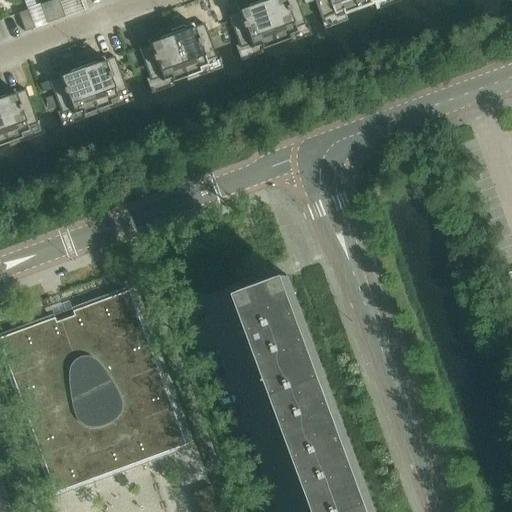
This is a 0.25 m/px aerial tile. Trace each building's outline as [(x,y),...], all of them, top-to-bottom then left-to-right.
[(58,0),(57,0),(49,3),(56,21),(65,18),(58,0)] [(236,39),(239,45),(240,48),(250,45),(252,49),(260,46),(262,50),(276,45),(259,0),(243,0),(245,4),(237,8),(238,11),(228,15),(236,39)] [(305,24),(304,21),(296,0),(259,0),(276,45),(289,40),(288,36),(296,33),(295,28),(305,24)] [(357,0),(314,0),(322,21),(346,12),(347,15),(361,10),(357,0)] [(357,0),(361,10),(375,4),(374,1),(377,0),(357,0)] [(56,21),(49,3),(40,6),(47,24),(56,21)] [(18,14),(25,32),(34,29),(28,11),(18,14)] [(168,27),(186,78),(200,72),(199,69),(207,66),(205,61),(216,57),(214,53),(213,48),(204,24),(193,28),(192,24),(183,27),(181,22),(168,27)] [(172,83),(186,78),(168,27),(154,32),(156,37),(147,40),(149,44),(138,48),(147,72),(149,77),(150,81),(161,78),(163,82),(171,79),(172,83)] [(92,55),(78,60),(97,110),(111,105),(109,102),(118,99),(116,94),(127,90),(125,86),(123,80),(114,57),(104,61),(102,57),(94,60),(92,55)] [(49,81),(53,92),(61,114),(72,110),(73,115),(82,112),(83,116),(97,110),(78,60),(64,65),(66,70),(58,73),(59,77),(49,81)] [(0,121),(8,143),(21,139),(22,138),(21,134),(29,132),(27,127),(37,123),(25,90),(15,94),(13,90),(5,93),(3,88),(0,88),(0,121)] [(375,511),(289,277),(240,295),(267,369),(257,373),(274,419),(284,415),(320,511),(375,511)] [(54,319),(0,338),(0,345),(55,494),(185,445),(128,291),(72,312),(74,316),(56,323),(54,319)]
